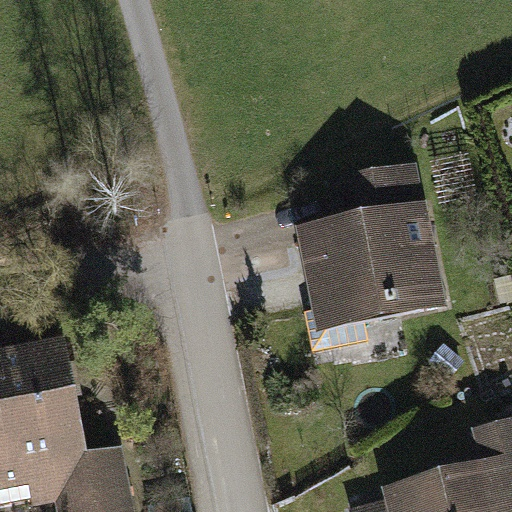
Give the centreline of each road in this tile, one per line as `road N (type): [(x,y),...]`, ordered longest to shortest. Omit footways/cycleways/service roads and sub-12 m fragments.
road 1 (residential): [(193,228),(245,511)]
road 2 (track): [(132,0),(193,228)]
